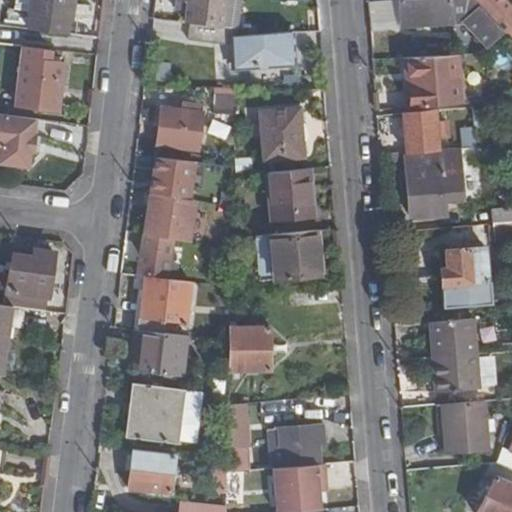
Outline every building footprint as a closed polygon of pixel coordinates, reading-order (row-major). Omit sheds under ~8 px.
[(27,30),(65,35),(68,17),(70,17),(71,0),(14,0),(13,10),(30,13),(27,30)] [(226,0),(177,0),(177,2),(188,3),(186,23),(190,24),(224,28),(226,0)] [(402,0),(398,1),(400,27),(452,23),(451,20),(460,19),(462,22),(489,48),(505,32),(474,0),(402,0)] [(507,32),(511,36),(511,5),(511,6),(505,0),(482,0),(509,30),(507,32)] [(387,2),(367,3),(370,29),(400,27),(398,1),(387,2)] [(224,28),(190,24),(188,41),(218,45),(234,44),(235,69),(293,64),(290,34),(236,38),(236,30),(224,28)] [(23,47),(15,106),(58,112),(64,64),(49,62),(51,51),(23,47)] [(455,56),(408,57),(411,108),(459,104),(455,56)] [(214,88),(212,110),(233,111),(234,89),(214,88)] [(201,112),(162,108),(158,145),(198,149),(201,112)] [(303,159),(299,109),(259,112),(263,162),(303,159)] [(379,143),(380,156),(405,154),(439,151),(438,138),(438,133),(436,111),(402,114),(404,145),(400,141),(379,143)] [(475,113),(477,127),(486,127),(485,112),(475,113)] [(0,117),(0,168),(31,169),(33,118),(0,117)] [(458,138),(459,149),(478,148),(477,137),(458,138)] [(439,151),(405,154),(410,218),(444,215),(443,201),(461,200),(458,149),(439,151)] [(313,220),(308,170),(267,174),(272,223),(313,220)] [(143,233),(139,276),(145,277),(166,280),(171,240),(189,241),(195,201),(150,195),(145,233),(143,233)] [(511,207),(490,209),(491,224),(511,222),(511,207)] [(511,222),(491,224),(492,241),(511,239),(511,222)] [(317,231),(256,237),(260,282),(321,277),(317,231)] [(34,250),(15,248),(14,256),(33,259),(34,250)] [(447,270),(441,270),(442,285),(487,281),(484,249),(446,252),(447,270)] [(12,308),(46,312),(54,253),(34,250),(33,259),(14,256),(9,292),(8,292),(6,308),(12,308)] [(210,279),(226,280),(226,250),(210,250),(210,279)] [(145,277),(139,276),(132,329),(137,330),(138,330),(145,277)] [(145,277),(138,330),(161,333),(163,320),(186,323),(191,283),(166,280),(145,277)] [(0,376),(3,377),(12,308),(6,308),(0,306),(0,376)] [(427,318),(430,351),(435,351),(437,363),(431,364),(434,392),(478,389),(473,314),(427,318)] [(477,339),(493,338),(493,323),(476,324),(477,339)] [(231,329),(231,342),(231,371),(269,371),(270,329),(231,329)] [(138,330),(137,330),(133,370),(180,376),(186,336),(161,333),(138,330)] [(204,393),(138,385),(133,422),(136,423),(134,439),(179,445),(179,441),(198,444),(204,393)] [(316,413),(351,410),(350,394),(314,398),(316,413)] [(483,401),(440,405),(444,454),(487,450),(485,429),(484,420),(483,401)] [(245,404),(229,406),(229,424),(228,448),(238,447),(248,447),(245,404)] [(271,469),(282,468),(320,466),(318,444),(325,443),(324,426),(268,431),(268,435),(263,436),(264,444),(268,443),(271,469)] [(228,448),(228,458),(239,456),(238,447),(228,448)] [(175,457),(133,451),(128,488),(171,494),(175,457)] [(227,468),(227,501),(239,500),(240,468),(227,468)] [(283,480),(282,468),(271,469),(262,470),(264,482),(283,480)] [(511,511),(511,484),(494,477),(476,511),(511,511)]
